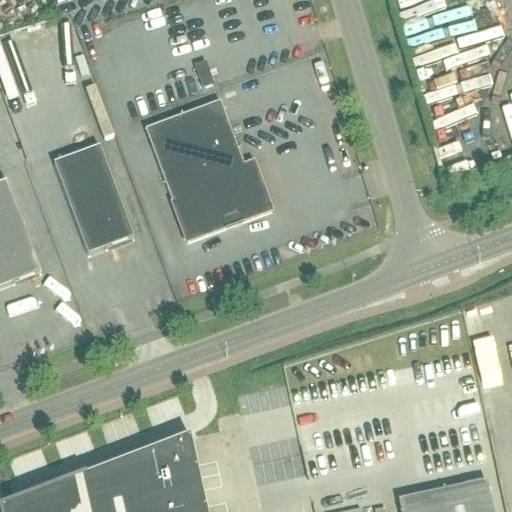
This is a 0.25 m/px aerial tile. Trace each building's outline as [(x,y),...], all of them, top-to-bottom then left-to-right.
[(8,0),(0,0),(0,16),(13,11),(8,0)] [(37,0),(25,0),(33,14),(43,9),(37,0)] [(145,135),(187,247),(271,216),(254,168),(245,172),(227,126),(220,107),(145,135)] [(134,243),(99,152),(54,169),(88,260),(134,243)] [(0,293),(41,278),(6,186),(0,188),(0,293)] [(205,511),(191,442),(8,511),(205,511)]
